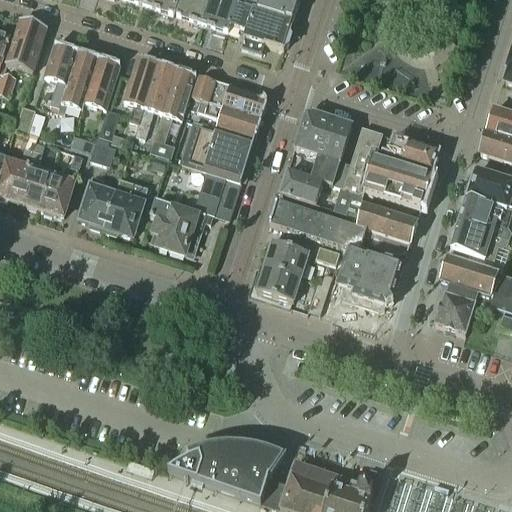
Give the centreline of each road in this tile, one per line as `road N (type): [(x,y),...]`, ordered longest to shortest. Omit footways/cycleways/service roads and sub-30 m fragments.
road 1 (residential): [(0,6),(293,97)]
road 2 (tertiary): [(227,317),(0,241)]
road 3 (residential): [(390,371),(458,150)]
road 4 (residential): [(293,97),(227,317)]
road 5 (residential): [(293,97),(458,150)]
road 6 (residential): [(458,150),(509,0)]
road 7 (tertiary): [(390,371),(257,328)]
road 8 (tertiary): [(511,421),(495,404),(390,371)]
